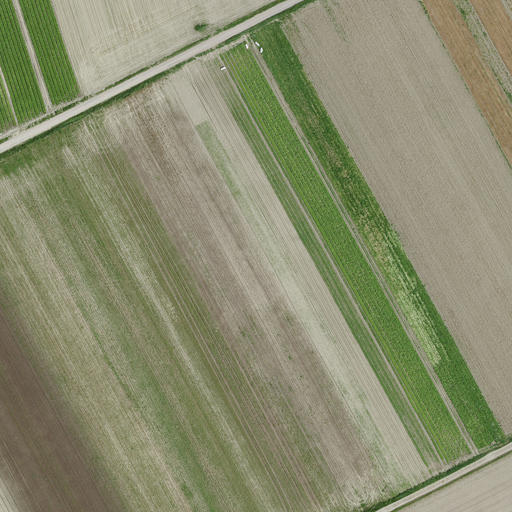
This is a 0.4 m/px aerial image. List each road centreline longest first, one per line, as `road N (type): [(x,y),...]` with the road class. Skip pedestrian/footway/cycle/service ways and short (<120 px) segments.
road 1 (unclassified): [(296,0),(0,149)]
road 2 (track): [(380,511),(511,446)]
